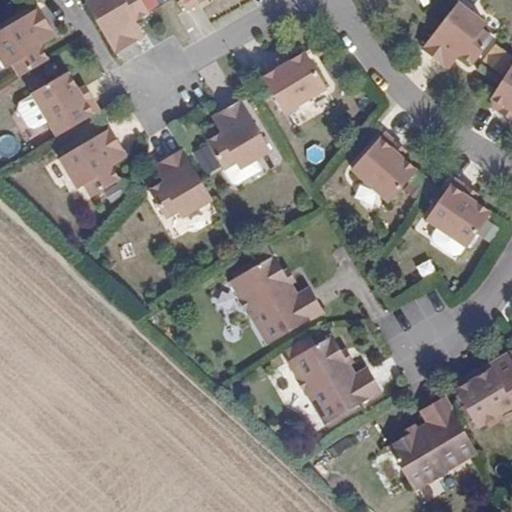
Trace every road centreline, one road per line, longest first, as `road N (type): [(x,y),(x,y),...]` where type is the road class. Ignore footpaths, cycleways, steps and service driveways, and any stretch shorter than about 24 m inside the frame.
road 1 (residential): [(511,171),(419,99),(346,0)]
road 2 (residential): [(303,0),(157,87)]
road 3 (residential): [(511,304),(444,356),(417,320)]
